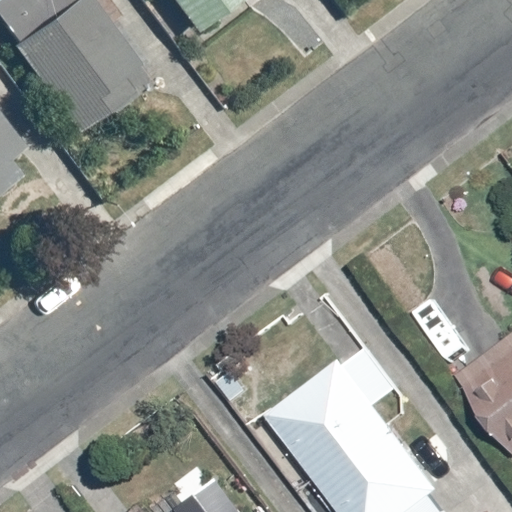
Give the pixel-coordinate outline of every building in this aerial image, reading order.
[(156,62),(122,19),(106,0),(0,0),(0,31),(82,134),(144,84),(138,76),(156,62)] [(170,0),(196,34),(240,0),(248,11),(262,0),(170,0)] [(0,72),(2,71),(0,69),(0,189),(38,162),(0,110),(0,72)] [(511,329),(456,374),(494,423),(511,445),(511,329)] [(394,435),(421,415),(367,342),(270,415),(342,511),(451,511),(437,493),(394,435)] [(248,511),(211,461),(165,494),(178,511),(176,511),(248,511)]
